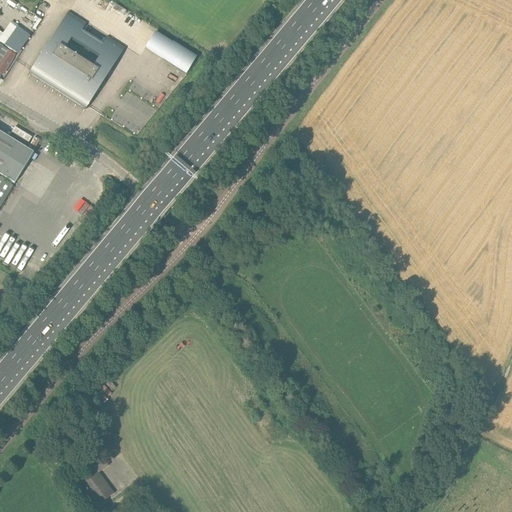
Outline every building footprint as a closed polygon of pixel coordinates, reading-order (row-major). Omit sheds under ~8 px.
[(88,47),(94,37),(83,30),(88,23),(69,12),(32,71),(62,89),(83,55),(69,46),(75,38),(88,47)] [(18,53),(25,42),(29,36),(17,28),(6,45),(18,53)] [(157,31),(146,48),(187,75),(198,58),(157,31)] [(129,48),(109,36),(105,43),(94,37),(88,47),(103,57),(98,65),(83,55),(62,89),(92,108),(129,48)] [(0,42),(0,58),(3,60),(0,64),(0,74),(2,76),(6,69),(7,70),(17,53),(0,42)] [(21,144),(31,144),(31,132),(21,132),(21,144)] [(33,154),(0,133),(0,175),(14,185),(33,154)] [(0,207),(13,187),(0,179),(0,207)] [(93,511),(115,494),(99,474),(109,467),(102,460),(93,466),(71,481),(93,511)]
